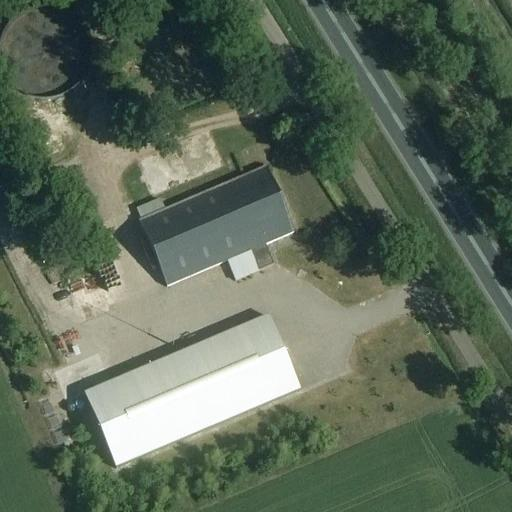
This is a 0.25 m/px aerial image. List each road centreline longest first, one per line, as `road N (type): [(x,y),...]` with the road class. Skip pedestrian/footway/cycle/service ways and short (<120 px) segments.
road 1 (unclassified): [(248,0),(511,424)]
road 2 (trunk): [(511,303),(322,0)]
road 3 (unknown): [(438,307),(343,338),(257,311),(163,335)]
road 4 (track): [(511,189),(393,0)]
